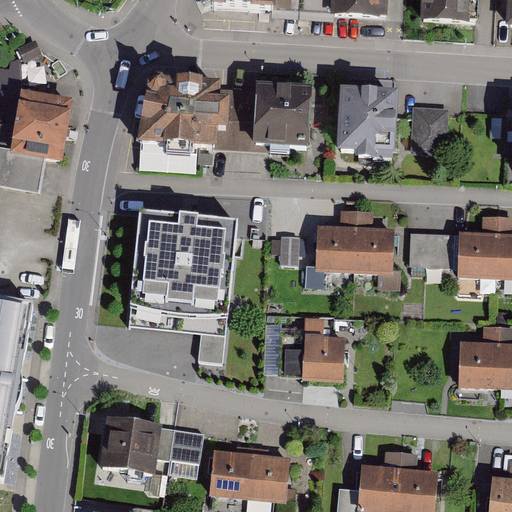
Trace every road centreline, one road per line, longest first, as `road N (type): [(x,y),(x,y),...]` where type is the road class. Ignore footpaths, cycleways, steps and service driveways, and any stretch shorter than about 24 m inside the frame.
road 1 (residential): [(511,433),(259,411),(67,367)]
road 2 (residential): [(511,199),(92,181)]
road 3 (residential): [(511,71),(126,51)]
road 4 (residential): [(92,181),(67,367)]
road 5 (residential): [(67,367),(49,511)]
road 6 (residential): [(126,51),(92,181)]
